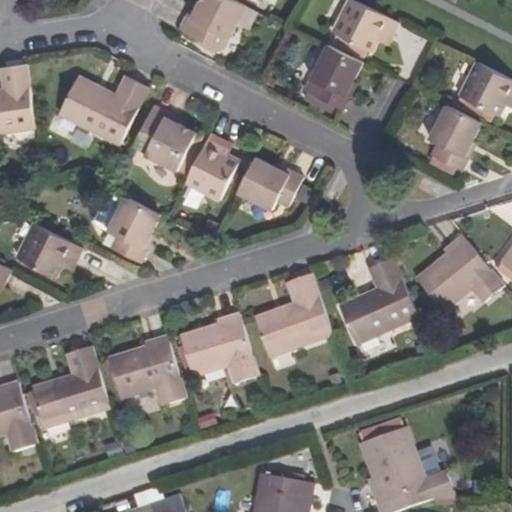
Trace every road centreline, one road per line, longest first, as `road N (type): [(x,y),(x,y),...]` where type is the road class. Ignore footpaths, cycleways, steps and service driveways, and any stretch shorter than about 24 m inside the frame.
road 1 (residential): [(511,353),(27,511)]
road 2 (residential): [(373,220),(0,333)]
road 3 (residential): [(119,26),(358,156)]
road 4 (residential): [(373,220),(511,182)]
